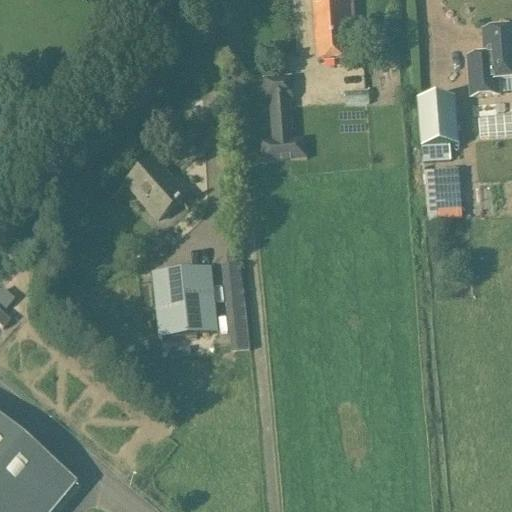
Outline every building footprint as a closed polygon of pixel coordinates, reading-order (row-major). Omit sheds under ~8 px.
[(356,61),(352,2),(346,3),(345,0),(312,0),(318,64),(356,61)] [(485,58),(468,60),(471,99),(498,97),(497,83),(511,82),(511,30),(483,33),(485,58)] [(308,161),(306,140),(294,141),(291,100),(294,101),(292,79),(264,81),(265,101),(270,101),(272,143),(259,144),(261,164),(308,161)] [(459,148),(455,99),(418,102),(422,151),(459,148)] [(511,116),(479,118),(480,139),(511,137),(511,116)] [(457,164),(457,151),(429,151),(429,165),(457,164)] [(126,186),(159,223),(187,198),(154,161),(126,186)] [(433,177),(433,220),(466,220),(466,200),(454,200),(454,192),(463,192),(463,186),(449,186),(449,193),(443,193),(443,177),(433,177)] [(231,355),(249,353),(239,266),(221,268),(231,355)] [(218,334),(212,270),(152,276),(159,340),(218,334)] [(0,329),(2,332),(10,324),(0,315),(0,329)] [(0,511),(53,511),(74,488),(0,425),(0,511)]
